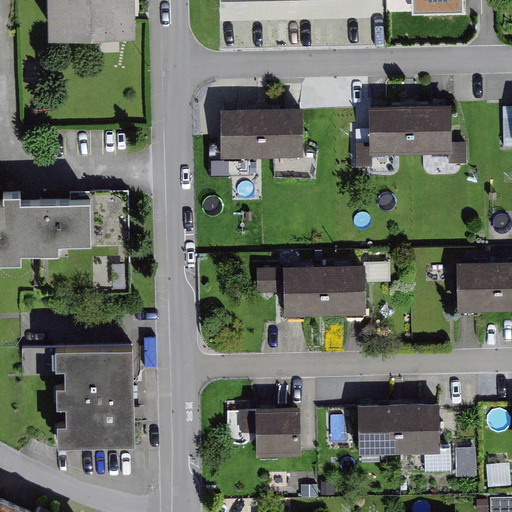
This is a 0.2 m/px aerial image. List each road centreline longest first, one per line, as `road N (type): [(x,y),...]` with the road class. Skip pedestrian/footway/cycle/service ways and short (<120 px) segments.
road 1 (residential): [(183,57),(511,55)]
road 2 (residential): [(189,366),(511,360)]
road 3 (residential): [(189,366),(183,57)]
road 4 (residential): [(192,511),(189,366)]
